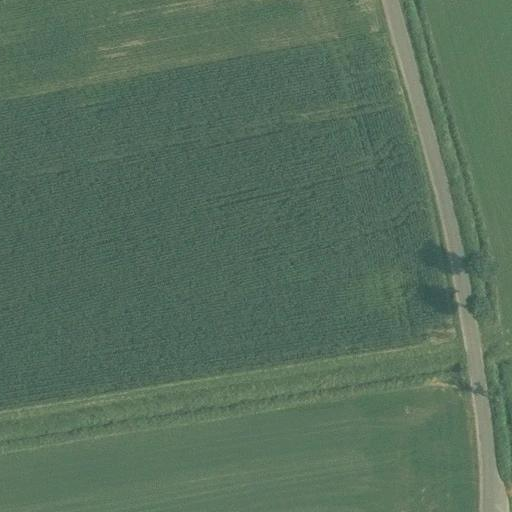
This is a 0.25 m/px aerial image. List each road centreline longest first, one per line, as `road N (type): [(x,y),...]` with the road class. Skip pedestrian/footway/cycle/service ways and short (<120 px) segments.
road 1 (unclassified): [(473,335),(453,191),(403,0)]
road 2 (unclassified): [(485,511),(477,370)]
